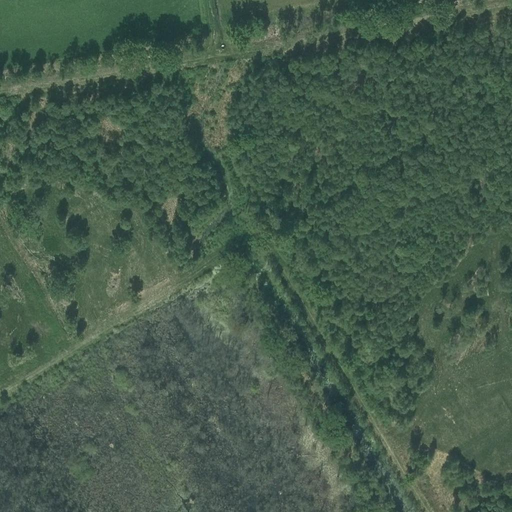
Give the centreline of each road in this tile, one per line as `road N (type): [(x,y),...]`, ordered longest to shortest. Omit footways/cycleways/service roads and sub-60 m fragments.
road 1 (track): [(0,391),(249,240),(262,241),(423,511)]
road 2 (track): [(0,83),(487,0)]
